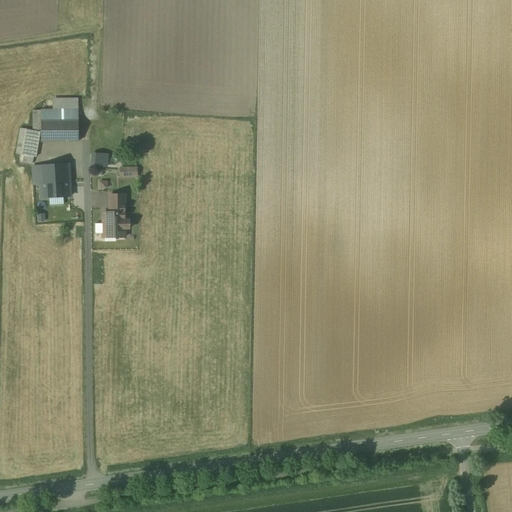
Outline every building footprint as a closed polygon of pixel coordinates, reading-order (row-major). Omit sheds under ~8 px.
[(78,100),(53,100),(53,111),(41,111),(41,121),(62,121),(62,111),(78,111),(78,100)] [(62,121),(41,121),(41,142),(78,142),(78,111),(62,111),(62,121)] [(38,132),(21,128),(16,154),(34,157),(38,132)] [(109,167),(110,152),(92,152),(91,166),(109,167)] [(68,165),(33,167),(34,184),(41,184),(42,192),(69,191),(68,165)] [(125,220),(124,195),(110,195),(110,213),(103,213),(103,224),(102,225),(102,231),(103,232),(103,235),(116,235),(116,237),(125,237),(125,229),(127,229),(127,220),(125,220)]
